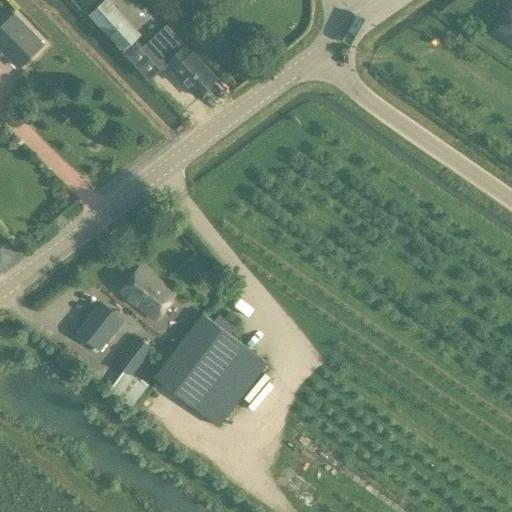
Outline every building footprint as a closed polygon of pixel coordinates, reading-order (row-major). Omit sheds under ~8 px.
[(141,35),(108,0),(104,0),(88,16),(96,25),(122,53),(141,35)] [(502,25),(497,31),(511,41),(511,9),(511,11),(509,10),(500,24),(502,25)] [(45,45),(14,13),(0,26),(0,50),(18,70),(45,45)] [(164,66),(167,64),(173,71),(172,72),(196,98),(216,80),(192,54),(191,55),(184,47),(186,45),(167,25),(143,48),(162,69),(164,66)] [(0,267),(5,272),(20,255),(4,241),(0,246),(0,267)] [(172,292),(141,268),(121,293),(152,317),(172,292)] [(100,352),(124,322),(98,303),(76,331),(100,352)] [(267,363),(204,314),(155,377),(218,426),(267,363)] [(215,323),(230,335),(236,328),(220,316),(215,323)] [(115,365),(124,371),(108,393),(131,410),(147,387),(131,376),(151,349),(136,337),(134,339),(115,365)] [(391,420),(351,394),(334,421),(364,440),(371,430),(381,437),(391,420)]
